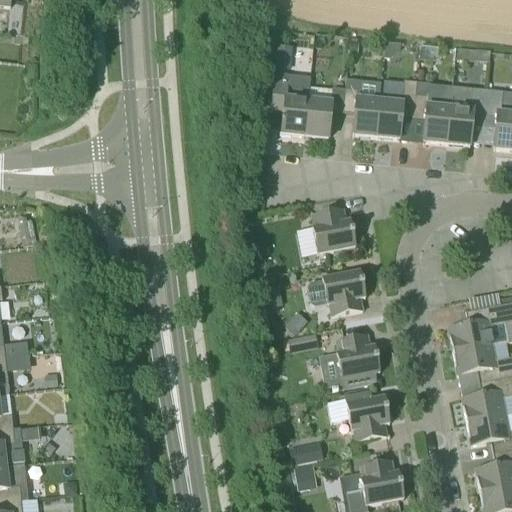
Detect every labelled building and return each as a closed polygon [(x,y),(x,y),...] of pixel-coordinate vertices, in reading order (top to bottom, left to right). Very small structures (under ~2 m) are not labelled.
[(0,0),(0,10),(10,11),(11,0),(0,0)] [(347,58),(356,59),(357,46),(349,45),(347,58)] [(276,57),(290,59),(291,49),(277,48),(276,57)] [(475,55),(474,65),(488,66),(489,56),(475,54),(475,55)] [(310,81),(274,77),(271,105),(270,116),(283,118),(281,139),(304,141),(307,105),(310,81)] [(375,142),(379,106),(379,98),(380,87),(345,83),(344,93),(342,117),(354,119),(352,140),(375,142)] [(416,86),(415,96),(412,124),(424,125),(422,147),(445,149),(451,94),(435,93),(429,87),(416,86)] [(451,90),(451,94),(445,149),(469,151),(471,130),(483,131),(484,120),(486,94),(451,90)] [(342,117),(344,93),(332,92),(331,105),(330,108),(307,105),(304,141),(327,143),(330,116),(342,117)] [(511,119),(500,118),(502,95),(486,94),(484,120),(483,131),(495,132),(493,154),(511,155),(511,119)] [(412,124),(415,96),(403,95),(402,100),(379,98),(379,106),(375,142),(398,144),(400,123),(412,124)] [(316,259),(354,251),(349,225),(345,226),(342,214),(311,220),(313,232),(311,232),(316,259)] [(37,247),(34,231),(31,219),(25,220),(17,222),(23,250),(37,247)] [(360,303),(364,302),(359,276),(321,283),(326,310),(328,309),(331,321),(362,315),(360,303)] [(265,291),(266,310),(282,310),(281,290),(265,291)] [(452,356),(491,349),(507,346),(504,329),(511,327),(511,307),(464,316),(467,329),(447,332),(452,356)] [(296,316),(285,329),(296,338),(307,326),(296,316)] [(26,346),(2,348),(0,327),(0,326),(0,362),(4,362),(27,360),(26,346)] [(315,337),(287,343),(290,358),(318,352),(315,337)] [(335,358),(340,384),(342,393),(376,386),(375,378),(379,377),(374,350),(369,351),(367,339),(335,346),(338,357),(335,358)] [(491,349),(452,356),(456,380),(476,376),(478,388),(511,381),(511,361),(494,365),(491,349)] [(0,399),(8,398),(4,362),(0,362),(0,399)] [(45,391),(58,390),(56,377),(43,378),(45,391)] [(511,381),(478,388),(480,399),(461,403),(465,427),(505,419),(501,402),(511,400),(511,381)] [(343,400),(345,409),(350,435),(352,435),(355,447),(386,441),(384,429),(388,428),(383,401),(371,404),(369,395),(343,400)] [(492,458),(511,454),(511,435),(508,436),(505,419),(465,427),(470,451),(489,447),(492,458)] [(0,435),(20,433),(12,433),(11,420),(0,421),(0,435)] [(0,471),(24,469),(21,446),(40,444),(39,431),(20,433),(0,435),(0,471)] [(308,449),(315,465),(329,460),(322,443),(308,449)] [(511,454),(492,458),(494,470),(474,473),(479,497),(511,491),(511,454)] [(348,511),(364,511),(365,510),(403,503),(398,476),(393,477),(391,465),(359,471),(362,483),(360,484),(362,494),(346,498),(348,511)] [(0,507),(20,506),(20,504),(28,504),(24,469),(0,471),(0,507)] [(291,484),(302,483),(300,470),(289,472),(291,484)] [(62,488),(64,500),(75,499),(74,487),(62,488)] [(511,511),(511,491),(479,497),(481,511),(511,511)]
